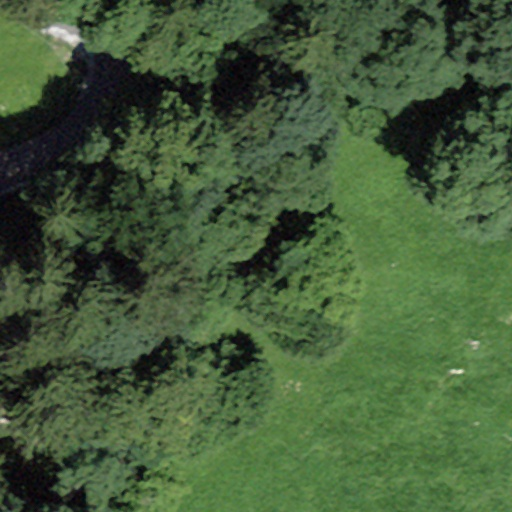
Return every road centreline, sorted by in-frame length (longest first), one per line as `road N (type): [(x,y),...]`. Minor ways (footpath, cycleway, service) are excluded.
road 1 (track): [(120,56),(198,39),(485,39)]
road 2 (unclassified): [(0,169),(84,123),(113,85),(120,56),(94,26),(32,0)]
